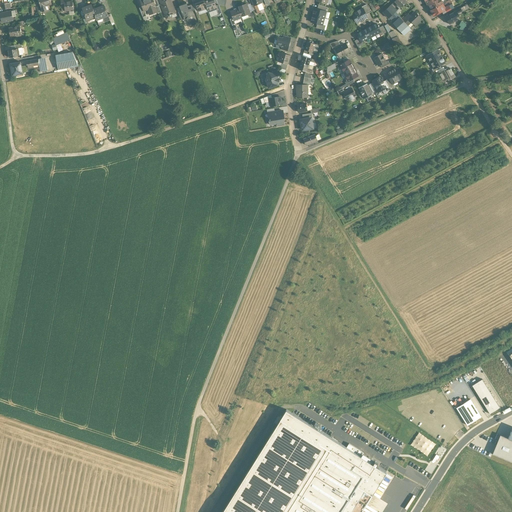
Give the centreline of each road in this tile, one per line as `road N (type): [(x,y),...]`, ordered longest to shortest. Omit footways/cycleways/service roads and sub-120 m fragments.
road 1 (track): [(297,154),(199,400),(176,511)]
road 2 (track): [(287,88),(132,142),(0,166)]
road 3 (track): [(297,154),(466,83),(511,75)]
road 4 (unclassified): [(414,511),(458,444),(511,411)]
road 5 (residential): [(297,154),(287,88),(301,33)]
